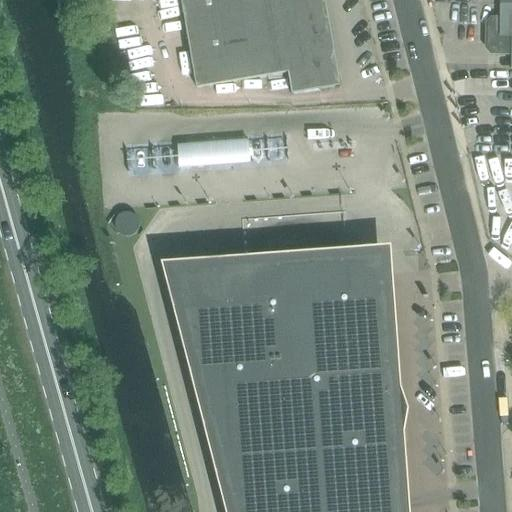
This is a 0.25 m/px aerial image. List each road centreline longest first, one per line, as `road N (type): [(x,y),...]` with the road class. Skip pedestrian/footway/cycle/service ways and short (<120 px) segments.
road 1 (primary): [(92,511),(0,189)]
road 2 (unclassified): [(471,286),(409,0)]
road 3 (unclassified): [(486,511),(471,286)]
